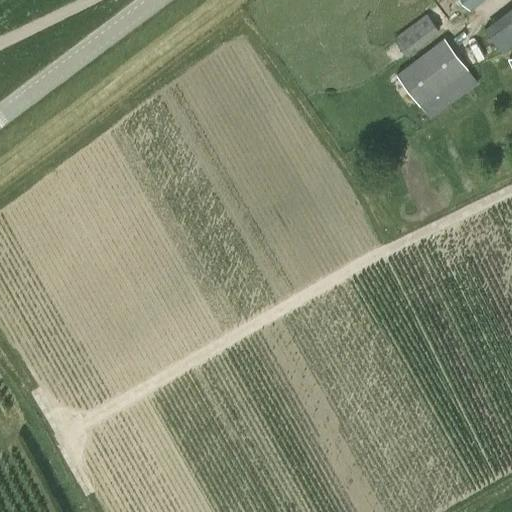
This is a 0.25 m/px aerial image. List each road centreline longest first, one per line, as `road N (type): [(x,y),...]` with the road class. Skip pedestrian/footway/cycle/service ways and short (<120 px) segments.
road 1 (track): [(57,433),(511,187)]
road 2 (tertiary): [(0,118),(154,0)]
